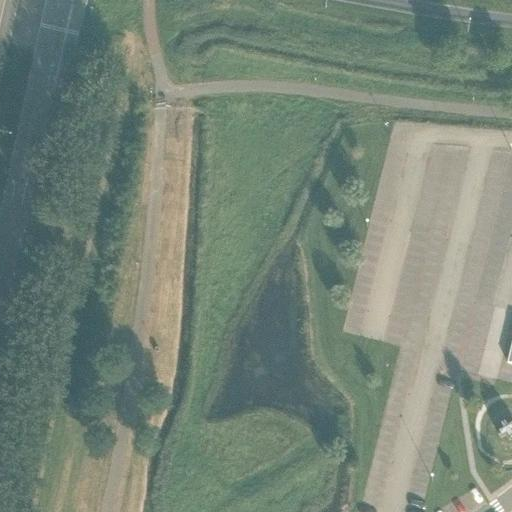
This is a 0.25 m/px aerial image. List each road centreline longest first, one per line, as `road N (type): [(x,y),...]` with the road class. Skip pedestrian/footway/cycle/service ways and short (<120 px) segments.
road 1 (secondary): [(0,300),(65,0)]
road 2 (secondary): [(374,0),(511,20)]
